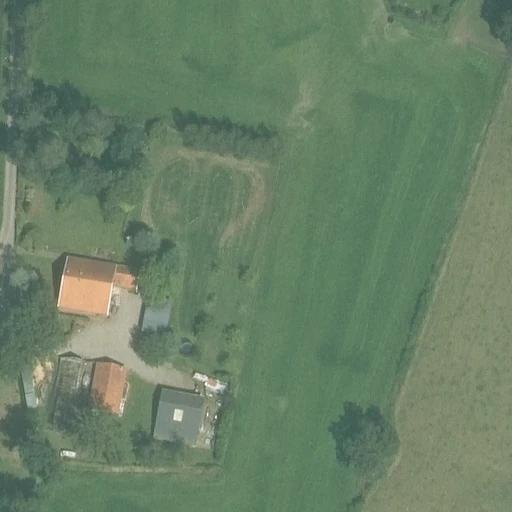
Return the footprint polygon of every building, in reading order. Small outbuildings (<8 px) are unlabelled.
[(112,298),(116,269),(67,261),(59,310),(108,318),(112,298)] [(116,269),(112,298),(113,288),(137,292),(140,272),(116,269)] [(144,334),(160,338),(167,303),(151,300),(144,334)] [(126,372),(98,367),(90,410),(117,416),(126,372)] [(155,395),(149,433),(174,437),(180,399),(155,395)] [(55,397),(51,423),(76,428),(80,401),(55,397)]
